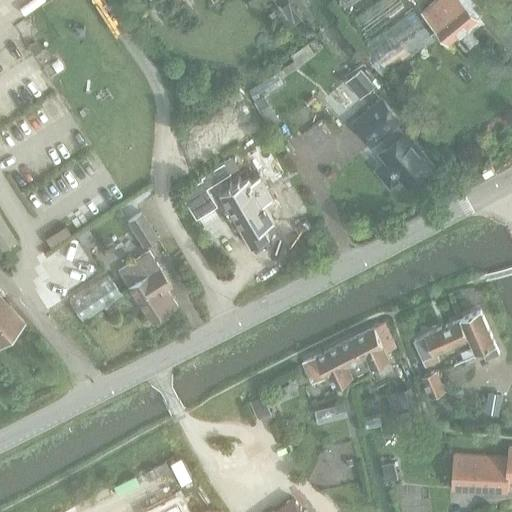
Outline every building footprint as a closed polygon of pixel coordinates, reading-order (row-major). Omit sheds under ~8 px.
[(291,0),(276,9),(288,27),(302,18),(291,0)] [(502,23),(511,16),(500,2),(499,2),(496,0),(435,0),(423,11),(449,43),(490,9),(502,23)] [(436,39),(414,9),(364,45),(386,75),(436,39)] [(308,43),(296,51),(303,61),(315,53),(308,43)] [(346,81),(361,97),(376,84),(361,68),(346,81)] [(277,71),(248,89),(255,99),(283,82),(277,71)] [(408,186),(433,165),(406,133),(404,135),(397,125),(401,122),(383,100),(356,123),(374,145),(383,137),(391,146),(381,154),(388,162),(378,171),(391,187),(402,178),(408,186)] [(247,177),(220,195),(228,207),(223,210),(236,231),(240,228),(252,245),(269,235),(263,226),(273,219),(263,203),(272,198),(264,185),(281,174),(263,147),(246,158),(258,177),(250,181),(247,177)] [(181,156),(178,164),(189,168),(192,160),(181,156)] [(202,180),(181,192),(197,218),(218,205),(207,188),(231,173),(225,162),(200,177),(202,180)] [(141,213),(127,222),(143,247),(157,239),(141,213)] [(20,243),(2,215),(0,216),(0,250),(2,255),(20,243)] [(150,322),(177,306),(164,287),(170,283),(149,251),(117,271),(150,322)] [(108,273),(68,300),(82,321),(102,308),(107,315),(112,311),(107,304),(113,301),(122,294),(108,273)] [(0,312),(9,304),(0,294),(0,312)] [(0,344),(25,322),(9,304),(0,312),(0,344)] [(480,312),(459,321),(468,339),(469,342),(475,354),(482,351),(486,360),(499,355),(480,312)] [(436,354),(468,339),(459,321),(414,341),(425,365),(438,359),(436,354)] [(383,324),(352,339),(362,358),(361,359),(364,365),(367,370),(390,359),(386,353),(395,348),(383,324)] [(334,386),(367,370),(364,365),(361,359),(362,358),(352,339),(302,363),(312,384),(329,375),(334,386)] [(459,351),(463,361),(472,356),(468,347),(459,351)] [(447,390),(437,369),(421,376),(430,397),(447,390)] [(411,385),(386,394),(392,410),(417,401),(411,385)] [(488,392),(485,412),(498,414),(501,394),(488,392)] [(264,395),(250,401),(257,417),(271,411),(264,395)] [(348,414),(344,402),(314,410),(318,422),(348,414)] [(511,482),(511,446),(509,446),(508,457),(456,454),(454,488),(507,490),(508,483),(511,482)] [(303,511),(293,498),(274,511),(303,511)] [(181,511),(177,502),(156,511),(181,511)]
